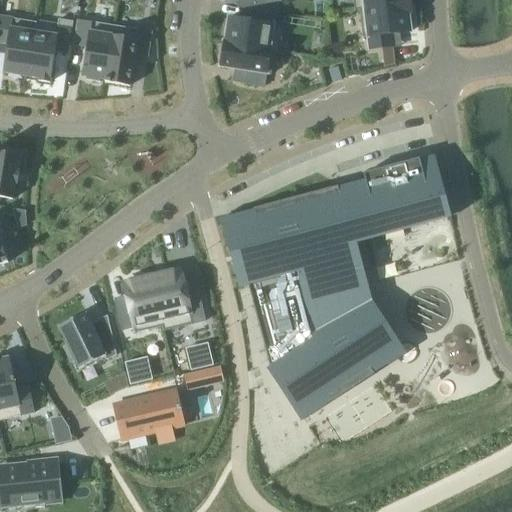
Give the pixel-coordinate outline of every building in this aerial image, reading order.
[(245,0),(244,10),(251,11),(251,10),(275,14),(278,15),(280,3),(280,0),(245,0)] [(352,0),(354,12),(359,11),(359,10),(409,4),(408,0),(352,0)] [(409,4),(359,10),(359,11),(362,39),(367,38),(368,51),(393,48),(392,35),(410,33),(409,24),(412,23),(409,4)] [(224,43),(224,44),(274,52),(274,53),(279,53),(283,28),(273,26),(275,14),(251,10),(251,11),(249,23),(242,21),(228,19),(224,43)] [(0,13),(0,39),(8,40),(4,69),(10,70),(10,73),(22,75),(23,72),(28,73),(34,29),(10,25),(12,15),(0,13)] [(78,19),(74,44),(87,46),(82,77),(86,78),(86,81),(100,83),(100,80),(105,81),(105,83),(106,83),(113,36),(89,32),(91,20),(78,19)] [(34,29),(28,73),(39,75),(39,77),(51,79),(56,48),(69,50),(73,24),(60,22),(58,33),(34,29)] [(113,36),(106,83),(129,87),(134,56),(147,58),(151,32),(138,30),(137,40),(113,36)] [(224,43),(220,68),(234,71),(241,72),(239,84),(264,88),(265,76),(270,76),(274,53),(274,52),(224,44),(224,43)] [(0,197),(14,200),(17,184),(19,184),(21,172),(19,171),(21,155),(0,151),(0,197)] [(261,209),(223,219),(224,221),(226,228),(233,257),(235,262),(241,286),(241,287),(242,289),(248,288),(248,289),(254,310),(269,367),(269,368),(270,369),(283,389),(301,417),(302,419),(303,420),(306,419),(348,391),(402,356),(401,355),(379,320),(368,303),(352,280),(350,260),(348,237),(347,233),(350,233),(377,230),(404,227),(419,225),(421,225),(421,226),(422,227),(422,226),(447,220),(446,218),(431,160),(430,158),(428,158),(372,173),(363,176),(364,181),(339,188),(261,209)] [(179,271),(151,278),(161,323),(202,313),(196,289),(184,292),(179,271)] [(128,305),(116,308),(121,332),(161,323),(151,278),(123,284),(128,305)] [(85,315),(58,328),(67,347),(63,349),(70,364),(75,362),(79,370),(104,357),(106,362),(116,357),(107,317),(90,325),(85,315)] [(6,359),(0,360),(0,409),(16,406),(18,416),(32,413),(26,387),(13,390),(10,377),(11,377),(10,372),(9,372),(6,359)] [(219,369),(212,371),(184,378),(185,383),(187,391),(222,383),(219,369)] [(174,392),(112,407),(120,442),(182,427),(174,392)] [(56,467),(0,472),(0,511),(20,511),(44,510),(44,504),(60,503),(59,490),(58,490),(56,467)]
